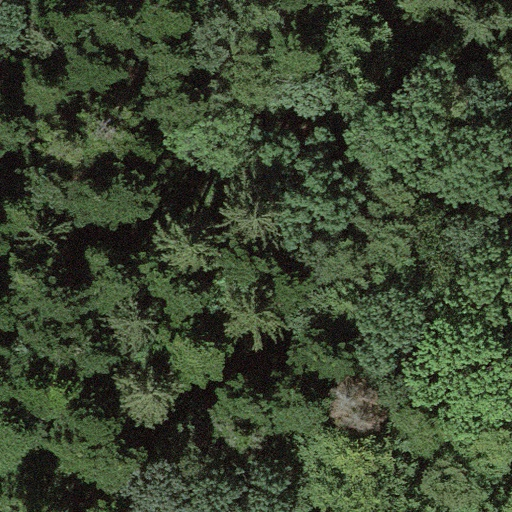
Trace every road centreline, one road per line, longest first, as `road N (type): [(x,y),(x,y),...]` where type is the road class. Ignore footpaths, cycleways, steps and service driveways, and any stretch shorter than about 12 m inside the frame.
road 1 (track): [(0,498),(511,300)]
road 2 (track): [(374,511),(327,366),(305,147),(313,0)]
